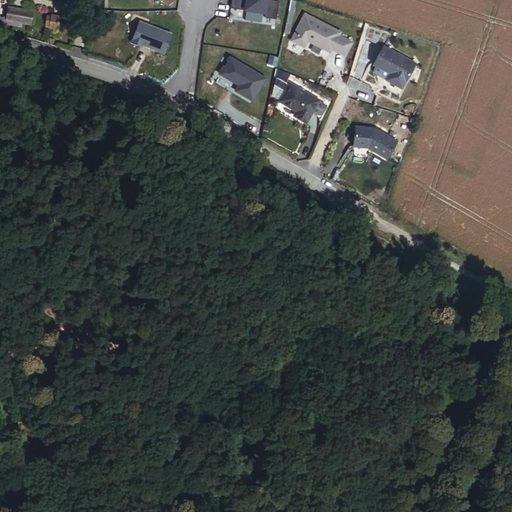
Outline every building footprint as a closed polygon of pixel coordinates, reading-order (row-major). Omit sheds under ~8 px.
[(233,0),(231,9),(265,15),(264,18),(275,20),(278,3),(267,1),(267,0),(233,0)] [(28,24),(30,12),(8,7),(6,20),(10,20),(9,26),(20,28),(21,22),(28,24)] [(339,37),(341,33),(305,15),(290,42),(304,50),(308,43),(330,54),(332,51),(346,58),(353,44),(339,37)] [(57,33),(60,17),(51,16),(51,18),(49,28),(45,27),(44,28),(49,29),(48,31),(57,33)] [(9,26),(10,20),(6,20),(3,19),(2,24),(1,31),(8,33),(9,26)] [(171,35),(139,22),(131,43),(141,48),(142,45),(164,54),(171,35)] [(368,53),(373,57),(380,46),(375,42),(368,53)] [(402,90),(416,65),(383,48),(373,66),(375,67),(372,73),(373,75),(385,82),(402,90)] [(229,58),(219,74),(238,86),(234,92),(251,102),(265,79),(229,58)] [(323,108),(322,104),(318,102),(289,84),(278,102),(296,113),(294,118),(305,124),(312,112),(317,114),(320,113),(323,108)] [(375,129),(356,127),(353,148),(369,150),(386,161),(397,143),(375,129)]
